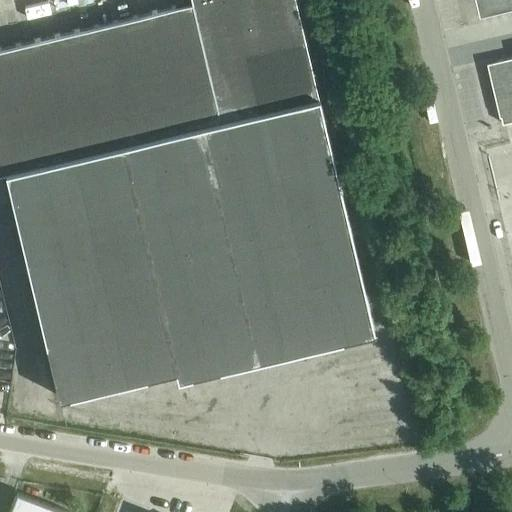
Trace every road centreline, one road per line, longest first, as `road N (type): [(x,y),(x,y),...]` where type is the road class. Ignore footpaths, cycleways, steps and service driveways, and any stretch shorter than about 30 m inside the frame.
road 1 (residential): [(422,0),(511,371)]
road 2 (unclassified): [(286,486),(0,439)]
road 3 (unclassified): [(511,452),(286,486)]
